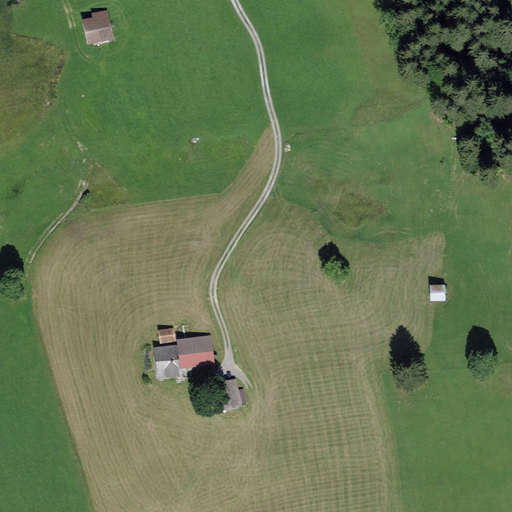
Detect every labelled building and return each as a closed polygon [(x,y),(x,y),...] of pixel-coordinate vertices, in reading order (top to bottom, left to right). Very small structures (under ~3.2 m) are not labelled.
[(113,38),(107,11),(92,15),(93,19),(84,21),(89,42),(113,38)] [(443,301),(442,287),(432,287),(433,301),(443,301)] [(172,331),(159,333),(161,343),(173,341),(172,331)] [(179,342),(180,347),(157,350),(161,377),(183,374),(182,368),(214,364),(210,338),(179,342)] [(234,383),(220,386),(225,408),(240,404),(234,383)]
